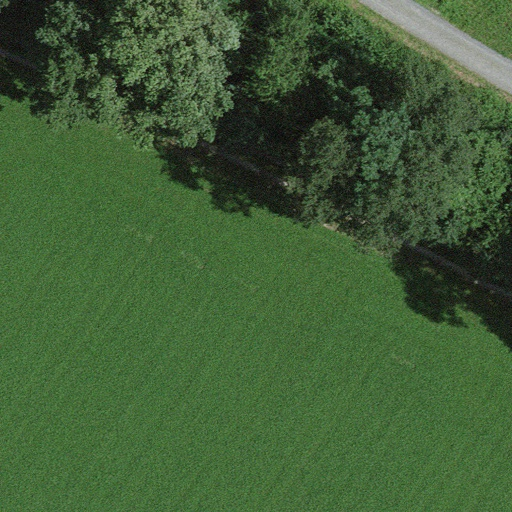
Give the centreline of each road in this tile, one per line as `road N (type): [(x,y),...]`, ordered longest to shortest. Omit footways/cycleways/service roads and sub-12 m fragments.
road 1 (track): [(0,48),(511,296)]
road 2 (track): [(386,0),(511,72)]
